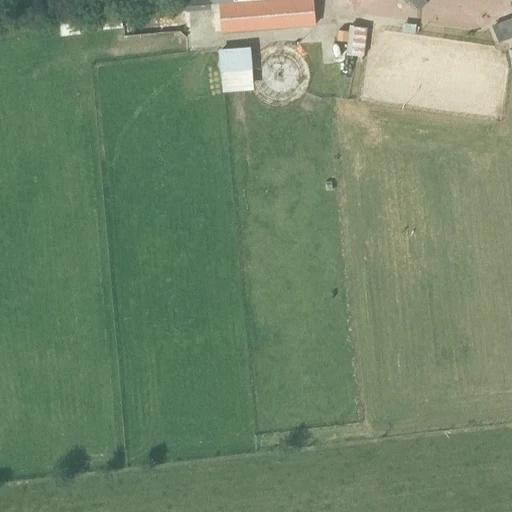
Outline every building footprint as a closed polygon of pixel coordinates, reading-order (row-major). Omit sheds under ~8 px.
[(211,26),(314,19),(313,0),(210,7),(211,26)] [(406,0),(416,9),(423,0),(406,0)] [(493,0),(488,12),(504,19),(511,1),(508,0),(493,0)] [(69,22),(69,7),(53,7),(53,22),(69,22)] [(356,15),(330,17),(332,44),(358,42),(356,15)] [(511,19),(492,27),(499,44),(511,38),(511,19)] [(221,93),(253,90),(249,46),(217,49),(221,93)]
